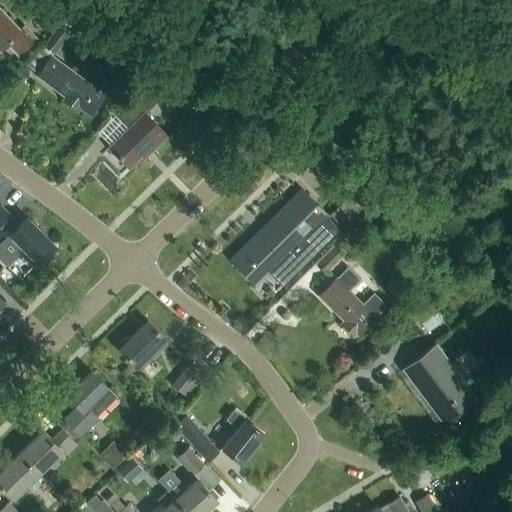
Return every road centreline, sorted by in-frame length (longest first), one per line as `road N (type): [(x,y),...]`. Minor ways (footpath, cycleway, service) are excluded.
road 1 (residential): [(135,262),(291,106),(375,0)]
road 2 (residential): [(135,262),(248,356),(294,410),(306,443),(263,511)]
road 3 (residential): [(0,396),(135,262)]
road 4 (residential): [(0,158),(135,262)]
road 5 (unclassified): [(511,71),(396,0)]
